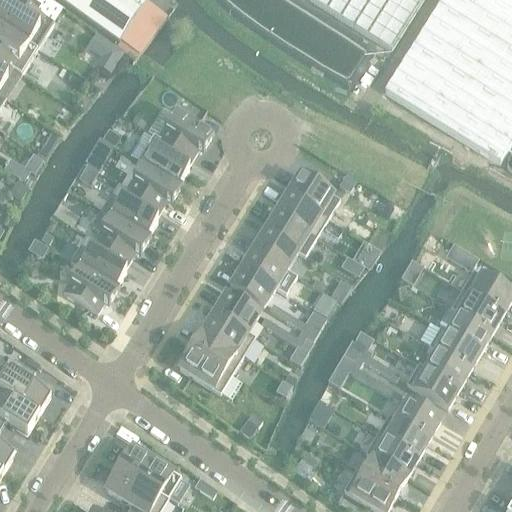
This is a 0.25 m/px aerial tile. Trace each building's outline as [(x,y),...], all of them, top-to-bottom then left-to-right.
[(28,10),(11,0),(10,0),(5,10),(0,6),(0,29),(37,53),(54,27),(28,10)] [(42,0),(34,0),(28,10),(54,27),(62,13),(42,0)] [(54,0),(119,45),(148,4),(143,0),(54,0)] [(307,0),(390,52),(419,5),(422,0),(307,0)] [(511,0),(443,0),(384,94),(469,147),(489,159),(500,166),(511,146),(511,0)] [(37,53),(0,29),(0,64),(21,78),(37,53)] [(101,58),(96,68),(112,77),(126,52),(95,34),(86,50),(101,58)] [(0,99),(0,92),(12,74),(20,79),(21,78),(0,64),(0,100),(5,104),(5,103),(0,99)] [(200,156),(210,139),(173,116),(158,142),(153,139),(152,139),(192,164),(197,155),(200,156)] [(49,131),(33,157),(43,163),(59,138),(49,131)] [(186,173),(192,164),(152,139),(136,165),(178,191),(188,174),(186,173)] [(90,158),(84,167),(99,176),(104,166),(90,158)] [(10,161),(3,171),(24,185),(30,174),(24,170),(10,161)] [(168,208),(178,191),(136,165),(136,166),(141,169),(126,193),(118,188),(117,189),(160,215),(166,206),(168,208)] [(323,170),(312,188),(339,204),(347,209),(357,192),(323,170)] [(339,204),(298,179),(287,198),(328,223),(339,204)] [(155,224),(160,215),(117,189),(102,214),(110,219),(147,242),(157,225),(155,224)] [(56,216),(73,225),(83,205),(66,197),(56,216)] [(316,242),(328,223),(287,198),(275,216),(316,242)] [(137,259),(147,242),(102,214),(92,230),(100,236),(95,244),(86,239),(86,240),(129,266),(134,257),(137,259)] [(316,242),(275,216),(264,235),(298,256),(297,257),(304,261),(305,260),(316,242)] [(298,256),(264,235),(252,254),(286,275),(297,257),(298,256)] [(123,275),(129,266),(86,240),(70,265),(115,293),(126,277),(123,275)] [(286,275),(252,254),(241,272),(275,293),(286,275)] [(476,262),(465,256),(461,262),(472,269),(476,262)] [(415,289),(425,269),(412,263),(402,282),(415,289)] [(105,310),(115,293),(70,265),(70,266),(78,271),(62,297),(97,318),(103,308),(105,310)] [(275,293),(241,272),(229,291),(263,312),(275,293)] [(511,303),(511,298),(480,280),(469,298),(468,299),(503,319),(511,303)] [(492,338),(503,319),(468,299),(469,298),(462,294),(461,295),(450,313),(450,314),(457,319),(457,318),(492,338)] [(259,319),(225,298),(213,317),(247,338),(248,337),(259,319)] [(283,316),(272,309),(268,315),(279,322),(283,316)] [(294,322),(283,316),(279,322),(290,329),(294,322)] [(247,338),(213,317),(202,336),(243,361),(255,342),(248,337),(247,338)] [(481,357),(492,338),(457,318),(457,319),(447,335),(446,336),(481,357)] [(271,335),(275,329),(264,322),(260,329),(271,335)] [(301,335),(305,329),(294,322),(290,329),(301,335)] [(282,342),(286,336),(275,329),(271,335),(282,342)] [(306,343),(312,333),(305,329),(301,335),(299,339),(306,343)] [(446,336),(447,335),(440,331),(439,332),(428,351),(435,356),(435,355),(470,375),(481,357),(446,336)] [(243,361),(202,336),(190,355),(231,380),(243,361)] [(293,349),(297,342),(286,336),(282,342),(293,349)] [(300,353),(306,343),(299,339),(297,342),(293,349),(300,353)] [(231,380),(190,355),(179,373),(219,399),(231,380)] [(435,355),(435,356),(425,372),(424,373),(459,394),(470,375),(435,355)] [(363,366),(366,360),(359,356),(353,366),(360,370),(363,366)] [(377,366),(366,360),(363,366),(374,373),(377,366)] [(50,400),(28,387),(34,377),(14,364),(7,374),(1,370),(0,370),(0,395),(38,419),(50,400)] [(354,380),(358,374),(360,370),(353,366),(347,376),(354,380)] [(388,373),(377,366),(374,373),(385,379),(388,373)] [(424,373),(425,372),(418,368),(417,369),(406,389),(447,413),(459,394),(424,373)] [(399,379),(388,373),(385,379),(396,386),(397,383),(399,379)] [(369,380),(358,374),(354,380),(365,386),(369,380)] [(380,387),(369,380),(365,386),(376,393),(380,387)] [(391,393),(380,387),(376,393),(387,399),(391,393)] [(402,399),(391,393),(387,399),(398,406),(401,402),(402,399)] [(38,419),(0,395),(0,432),(5,425),(26,439),(38,419)] [(429,444),(440,425),(406,405),(395,423),(395,424),(429,444)] [(257,431),(261,425),(251,418),(247,424),(257,431)] [(395,424),(395,423),(388,419),(388,420),(376,439),(418,463),(429,444),(395,424)] [(418,463),(376,439),(365,458),(372,462),(373,462),(407,482),(418,463)] [(14,458),(0,449),(0,476),(2,478),(14,458)] [(168,504),(181,482),(128,450),(114,472),(118,474),(119,473),(168,504)] [(316,466),(306,458),(302,464),(312,472),(316,466)] [(373,462),(372,462),(362,479),(362,480),(396,500),(407,482),(373,462)] [(162,511),(168,504),(119,473),(118,474),(105,495),(132,511),(130,511),(162,511)] [(362,480),(362,479),(355,475),(355,476),(343,495),(371,511),(389,511),(396,500),(362,480)]
